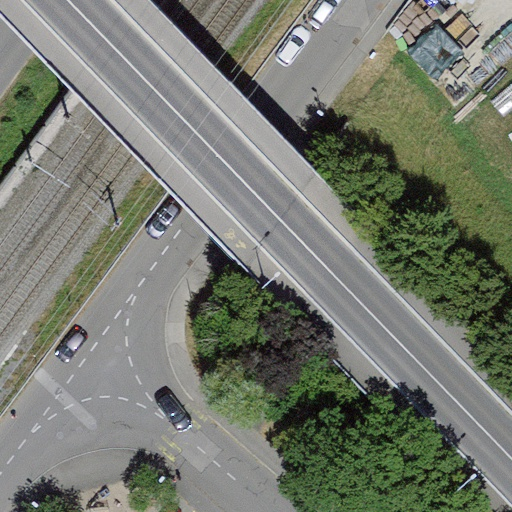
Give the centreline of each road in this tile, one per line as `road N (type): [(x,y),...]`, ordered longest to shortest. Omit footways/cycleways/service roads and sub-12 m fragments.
road 1 (tertiary): [(76,0),(511,452)]
road 2 (residential): [(87,360),(367,0)]
road 3 (residential): [(87,360),(270,511)]
road 4 (residential): [(0,480),(87,360)]
